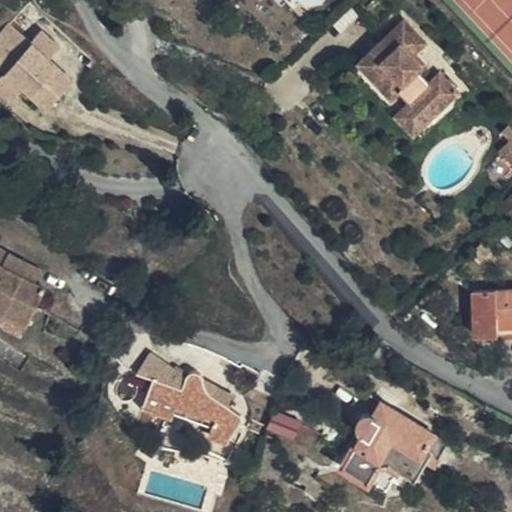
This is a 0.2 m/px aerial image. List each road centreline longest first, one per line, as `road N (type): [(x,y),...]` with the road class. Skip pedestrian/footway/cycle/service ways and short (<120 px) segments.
road 1 (residential): [(511,407),(394,335),(260,195),(224,169)]
road 2 (unknown): [(224,169),(100,0)]
